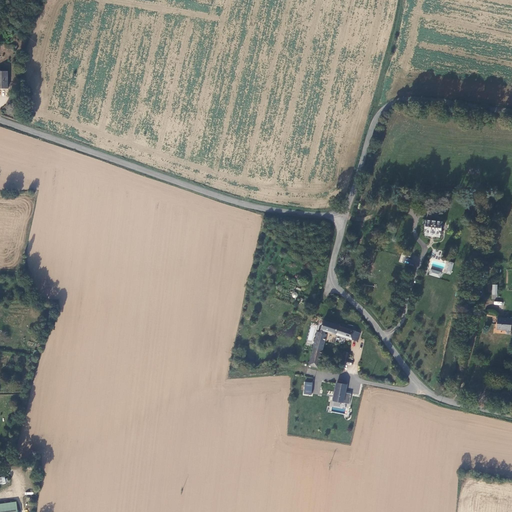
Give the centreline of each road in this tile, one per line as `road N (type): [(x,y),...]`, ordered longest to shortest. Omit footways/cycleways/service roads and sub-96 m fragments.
road 1 (unclassified): [(0,120),(267,208),(344,213)]
road 2 (unclassified): [(344,213),(376,111),(419,96),(511,105)]
road 3 (unclassified): [(381,337),(327,269),(344,213)]
road 4 (residential): [(381,337),(401,322),(423,255),(415,223)]
